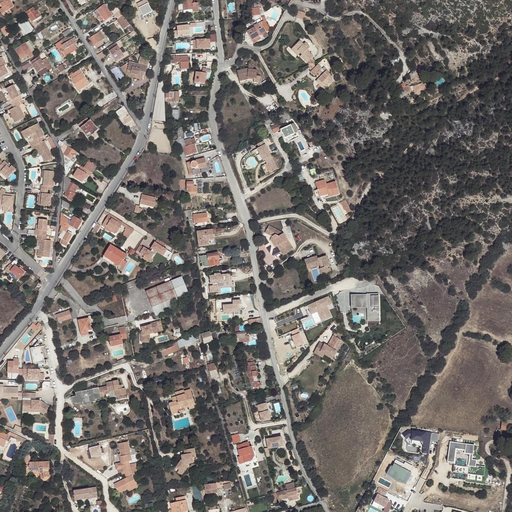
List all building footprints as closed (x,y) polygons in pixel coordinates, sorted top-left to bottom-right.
[(0,0),(0,1),(4,7),(6,12),(14,6),(10,0),(0,0)] [(144,0),(137,4),(144,16),(153,11),(146,0),(144,0)] [(192,15),(192,12),(203,11),(202,6),(202,5),(198,6),(198,2),(192,3),(191,0),(182,0),(183,9),(184,12),(188,12),(189,15),(192,15)] [(106,6),(105,4),(97,9),(94,11),(98,17),(101,21),(104,19),(105,21),(109,19),(107,15),(111,13),(106,6)] [(26,11),(29,16),(36,12),(35,10),(33,7),(26,11)] [(262,15),(261,7),(253,8),(254,16),(262,15)] [(36,12),(29,16),(32,21),(33,21),(40,16),(42,15),(38,9),(35,10),(36,12)] [(116,20),(118,23),(123,30),(128,26),(133,32),(135,30),(131,24),(129,25),(123,16),(116,20)] [(263,22),(268,32),(271,30),(266,20),(263,22)] [(256,27),(248,32),(255,43),(263,38),(261,36),(264,34),(266,38),(270,35),(268,32),(263,22),(263,21),(255,26),(256,27)] [(188,25),(176,26),(177,31),(174,31),(175,37),(178,37),(177,35),(189,34),(188,25)] [(97,32),(89,37),(94,44),(102,39),(97,32)] [(62,43),(61,43),(64,49),(62,50),(65,55),(73,49),(76,47),(74,43),(77,41),(74,37),(70,39),(69,38),(65,41),(64,39),(61,40),(62,43)] [(303,38),(297,44),(304,51),(305,52),(304,53),(313,63),(317,61),(320,59),(315,55),(317,54),(311,47),(314,45),(309,40),(307,42),(303,38)] [(102,39),(94,44),(96,47),(103,42),(102,39)] [(198,49),(211,48),(210,39),(197,40),(198,49)] [(32,51),(35,50),(29,40),(26,42),(32,51)] [(34,54),(32,51),(26,42),(22,44),(24,47),(22,48),(21,48),(20,47),(20,46),(17,48),(20,52),(23,57),(28,54),(30,57),(34,54)] [(116,42),(108,47),(115,59),(123,53),(116,42)] [(304,51),(297,44),(294,46),(301,53),(304,51)] [(171,63),(175,62),(177,62),(180,61),(180,66),(189,66),(188,55),(171,56),(171,55),(165,56),(166,63),(171,63)] [(39,56),(31,62),(38,72),(46,67),(49,71),(53,68),(46,57),(42,60),(39,56)] [(144,72),(146,73),(150,58),(141,56),(138,64),(129,62),(128,66),(127,70),(131,71),(131,73),(138,75),(137,78),(142,80),(143,75),(144,72)] [(322,62),(319,64),(315,69),(314,70),(318,74),(319,73),(321,71),(323,75),(322,76),(328,84),(330,85),(336,78),(332,74),(334,73),(330,68),(326,71),(324,68),(326,66),(322,62)] [(127,70),(128,66),(127,63),(121,67),(126,75),(137,78),(138,75),(131,73),(131,71),(127,70)] [(254,81),(260,81),(260,74),(256,74),(257,69),(253,68),(253,64),(248,63),(248,66),(237,69),(240,81),(248,79),(247,77),(254,78),(254,81)] [(203,68),(203,72),(197,71),(195,82),(205,84),(207,69),(203,68)] [(88,82),(79,70),(69,76),(78,90),(83,87),(82,86),(88,82)] [(427,90),(425,82),(418,83),(416,84),(416,78),(419,77),(416,71),(410,74),(412,78),(412,84),(411,85),(410,85),(409,83),(408,83),(407,84),(406,84),(403,81),(399,84),(402,88),(403,88),(409,92),(414,88),(415,93),(427,90)] [(326,86),(328,84),(322,76),(319,78),(326,86)] [(12,84),(5,88),(7,93),(10,99),(9,100),(11,103),(20,98),(12,84)] [(166,91),(165,101),(180,101),(180,97),(182,97),(183,90),(169,90),(169,92),(166,91)] [(165,105),(164,92),(157,91),(153,119),(165,121),(165,105)] [(106,97),(109,102),(114,99),(117,97),(113,92),(106,97)] [(20,98),(11,103),(13,106),(8,109),(12,116),(15,121),(24,116),(17,104),(22,101),(20,98)] [(105,105),(101,108),(102,110),(115,102),(114,99),(109,102),(105,105)] [(130,127),(136,137),(137,133),(135,130),(137,126),(137,125),(124,106),(117,110),(128,128),(130,127)] [(80,122),(65,131),(67,135),(77,129),(77,128),(79,126),(89,137),(99,129),(91,119),(90,120),(87,117),(80,122)] [(279,120),(271,124),(272,125),(274,130),(281,127),(282,126),(279,120)] [(282,126),(281,127),(285,136),(286,135),(288,140),(300,134),(297,129),(299,128),(298,126),(295,120),(282,126)] [(35,121),(21,129),(24,136),(28,134),(30,133),(31,135),(32,138),(28,141),(30,145),(31,144),(40,139),(38,135),(42,133),(35,121)] [(192,128),(192,123),(181,124),(182,128),(181,128),(175,130),(177,142),(183,140),(183,136),(184,136),(183,129),(192,128)] [(65,131),(55,137),(56,138),(64,141),(67,135),(65,131)] [(50,153),(42,139),(40,139),(31,144),(33,148),(34,147),(38,154),(39,153),(41,152),(42,155),(41,155),(41,159),(50,158),(50,153)] [(183,141),(183,140),(177,142),(182,159),(186,158),(185,156),(194,153),(192,144),(191,139),(183,141)] [(59,140),(64,154),(66,156),(71,159),(76,151),(69,146),(59,140)] [(272,156),(264,141),(258,144),(260,147),(257,148),(264,161),(266,160),(272,156)] [(202,172),(200,167),(202,166),(208,164),(206,156),(188,161),(190,175),(202,172)] [(279,168),(272,156),(266,160),(267,163),(266,164),(271,173),(279,168)] [(0,159),(0,169),(2,171),(8,176),(15,168),(11,164),(10,165),(9,167),(6,165),(7,163),(4,160),(2,162),(0,159)] [(88,160),(84,167),(91,171),(95,164),(88,160)] [(91,171),(84,167),(82,170),(78,168),(74,175),(83,180),(85,176),(87,173),(89,174),(91,171)] [(54,170),(43,169),(42,176),(41,184),(40,184),(39,188),(52,189),(54,170)] [(330,185),(331,189),(332,190),(342,187),(338,175),(329,178),(328,173),(318,176),(320,184),(317,185),(319,193),(323,192),(322,188),(327,187),(326,186),(330,185)] [(74,180),(65,175),(64,188),(67,191),(66,193),(65,195),(69,197),(68,199),(73,202),(77,195),(75,193),(72,191),(76,184),(73,182),(74,180)] [(202,193),(202,177),(187,179),(187,182),(186,191),(188,191),(188,193),(202,193)] [(0,188),(0,204),(14,206),(16,195),(5,194),(5,196),(0,195),(2,193),(3,190),(0,188)] [(46,189),(39,188),(39,193),(40,193),(39,204),(48,205),(49,194),(46,193),(46,189)] [(142,195),(140,203),(154,206),(156,198),(142,195)] [(72,204),(63,198),(62,205),(69,209),(72,204)] [(351,209),(348,204),(344,198),(340,200),(343,206),(344,206),(347,212),(351,209)] [(70,224),(77,229),(82,220),(75,215),(71,221),(63,215),(64,213),(61,211),(60,218),(70,224)] [(209,221),(208,212),(194,214),(195,223),(209,221)] [(109,215),(103,226),(116,234),(121,226),(123,224),(109,215)] [(68,229),(67,228),(70,224),(60,218),(60,224),(61,225),(60,229),(62,230),(63,228),(68,230),(68,229)] [(33,229),(33,234),(37,235),(41,235),(45,236),(45,231),(46,220),(37,219),(37,224),(36,230),(34,229),(33,229)] [(134,231),(123,224),(121,226),(126,229),(125,231),(132,235),(134,231)] [(284,233),(270,224),(266,231),(273,235),(278,245),(283,255),(293,249),(284,233)] [(63,228),(62,230),(60,229),(59,233),(60,234),(59,236),(62,238),(60,242),(62,243),(61,243),(66,246),(72,234),(67,232),(68,230),(63,228)] [(213,228),(197,230),(198,245),(208,244),(207,239),(214,238),(213,228)] [(41,235),(37,235),(36,239),(37,239),(39,239),(39,246),(38,249),(36,249),(36,256),(48,257),(50,240),(45,239),(45,236),(41,235)] [(145,248),(141,254),(146,257),(152,260),(155,254),(157,255),(158,252),(161,254),(162,253),(165,254),(168,250),(156,243),(152,249),(153,249),(152,252),(150,251),(145,248)] [(116,260),(115,262),(120,265),(124,258),(125,259),(128,254),(111,244),(105,254),(116,260)] [(162,253),(161,254),(169,259),(172,254),(173,255),(174,253),(168,250),(165,254),(162,253)] [(204,266),(219,264),(218,257),(219,257),(218,253),(208,254),(207,255),(199,256),(200,263),(202,262),(203,262),(204,266)] [(157,255),(155,254),(152,260),(146,257),(144,259),(152,263),(155,259),(154,259),(157,255)] [(322,269),(324,275),(331,273),(326,256),(318,259),(318,257),(305,261),(307,269),(311,267),(312,269),(320,267),(321,269),(322,269)] [(7,264),(7,263),(2,270),(5,273),(7,270),(17,278),(22,272),(16,267),(12,264),(10,266),(7,264)] [(228,283),(228,275),(220,275),(220,274),(214,274),(214,275),(209,276),(209,284),(212,284),(212,285),(208,285),(209,292),(217,292),(217,283),(228,283)] [(183,277),(170,282),(176,296),(174,297),(153,306),(156,312),(189,297),(191,296),(183,277)] [(126,290),(141,284),(139,279),(124,285),(126,290)] [(176,296),(170,282),(146,292),(152,306),(153,306),(174,297),(176,296)] [(367,293),(351,294),(351,305),(367,305),(367,318),(379,317),(379,295),(367,295),(367,293)] [(329,295),(308,302),(310,309),(318,307),(322,318),(331,315),(327,303),(332,301),(329,295)] [(118,302),(116,296),(101,302),(103,307),(118,302)] [(223,305),(224,313),(240,312),(240,304),(242,304),(241,300),(233,300),(233,305),(223,305)] [(379,320),(379,317),(367,318),(367,305),(351,305),(351,307),(363,307),(363,320),(379,320)] [(318,307),(310,309),(311,311),(317,309),(321,319),(322,318),(318,307)] [(69,311),(56,315),(58,322),(71,318),(69,311)] [(79,320),(82,336),(89,334),(89,333),(92,332),(89,318),(79,320)] [(160,321),(141,326),(142,331),(141,331),(141,342),(149,342),(150,333),(157,331),(156,327),(158,326),(158,325),(161,324),(160,321)] [(109,337),(111,346),(124,343),(123,338),(128,337),(126,327),(119,328),(121,334),(109,337)] [(296,347),(304,345),(299,328),(291,331),(296,347)] [(211,333),(210,333),(212,341),(218,339),(216,331),(211,333)] [(245,332),(237,332),(237,337),(239,337),(239,338),(240,342),(250,341),(249,336),(246,336),(245,332)] [(212,341),(210,333),(202,336),(204,343),(212,341)] [(319,342),(314,351),(318,354),(320,351),(324,353),(332,358),(336,350),(335,350),(341,339),(333,334),(327,345),(324,343),(324,344),(319,342)] [(196,341),(195,335),(181,339),(177,341),(180,350),(181,349),(180,347),(196,341)] [(162,357),(180,350),(177,341),(158,349),(162,357)] [(38,364),(38,368),(50,368),(48,360),(44,360),(43,354),(41,355),(40,347),(33,349),(31,349),(34,364),(38,364)] [(19,378),(23,378),(23,370),(19,370),(19,359),(13,359),(13,362),(8,362),(7,373),(19,374),(19,378)] [(255,384),(259,382),(257,377),(258,376),(258,374),(257,372),(256,371),(256,365),(254,365),(254,361),(247,363),(248,372),(248,374),(249,377),(252,388),(256,387),(255,384)] [(213,362),(208,364),(212,378),(217,376),(213,362)] [(38,370),(23,370),(23,378),(23,380),(27,380),(27,378),(38,378),(38,380),(44,380),(44,374),(40,374),(38,374),(38,370)] [(121,389),(120,385),(119,380),(108,383),(108,386),(76,392),(77,396),(78,400),(83,399),(84,404),(84,405),(92,403),(92,401),(96,400),(95,398),(106,396),(105,394),(110,393),(109,391),(115,390),(116,395),(127,393),(126,388),(124,388),(121,389)] [(43,388),(43,391),(53,389),(51,382),(45,382),(43,384),(43,388)] [(0,395),(10,396),(19,396),(19,399),(23,399),(23,396),(23,393),(19,393),(19,388),(5,388),(5,385),(0,385),(0,395)] [(189,408),(189,410),(190,412),(195,410),(194,405),(195,405),(191,392),(184,393),(185,396),(177,399),(172,400),(173,404),(169,406),(172,413),(178,411),(179,415),(186,413),(185,411),(184,409),(189,408)] [(78,400),(77,396),(73,397),(74,403),(80,402),(80,405),(84,404),(83,399),(78,400)] [(24,407),(25,399),(23,399),(23,410),(40,410),(44,413),(46,411),(41,408),(24,407)] [(36,399),(25,399),(24,407),(41,408),(46,411),(50,405),(41,399),(36,399)] [(266,401),(257,404),(262,419),(271,417),(266,401)] [(438,442),(439,434),(425,431),(425,433),(408,430),(402,435),(406,439),(410,436),(412,436),(411,439),(420,440),(423,444),(423,448),(429,449),(429,443),(428,443),(428,440),(430,441),(438,442)] [(239,432),(232,434),(234,442),(242,440),(239,432)] [(21,446),(23,447),(26,440),(17,435),(16,438),(23,441),(21,446)] [(0,444),(5,447),(8,440),(0,436),(0,444)] [(282,436),(267,439),(268,448),(283,446),(282,436)] [(244,447),(242,443),(238,445),(241,455),(244,455),(246,461),(252,459),(255,454),(251,452),(249,446),(250,446),(249,441),(244,442),(244,443),(245,447),(244,447)] [(473,459),(474,444),(451,441),(449,461),(455,461),(455,458),(468,460),(467,466),(454,464),(453,472),(484,475),(485,466),(476,465),(477,459),(473,459)] [(124,472),(123,466),(130,464),(129,461),(132,460),(128,442),(120,443),(122,453),(123,462),(122,462),(117,463),(118,469),(119,469),(120,474),(121,473),(124,472)] [(177,467),(181,470),(182,470),(187,463),(190,462),(194,461),(193,457),(197,456),(195,448),(185,450),(185,454),(182,455),(182,458),(177,467)] [(49,476),(49,462),(29,462),(29,454),(24,454),(24,467),(29,467),(30,471),(38,471),(38,472),(43,472),(43,477),(49,476)] [(408,473),(409,471),(412,466),(405,462),(404,464),(395,460),(392,467),(390,466),(387,473),(394,476),(393,478),(397,478),(406,483),(407,481),(410,474),(408,473)] [(179,472),(182,474),(190,462),(187,463),(182,470),(181,470),(179,472)] [(131,468),(125,472),(127,478),(115,484),(119,492),(128,488),(129,490),(138,485),(133,475),(134,474),(133,471),(131,468)] [(207,496),(216,495),(216,489),(217,489),(216,483),(205,485),(205,490),(207,490),(207,496)] [(75,490),(76,500),(92,498),(98,497),(97,487),(75,490)] [(387,491),(379,487),(376,493),(377,494),(374,501),(385,507),(383,511),(384,511),(388,511),(392,504),(388,501),(389,500),(384,497),(387,491)] [(283,490),(283,491),(276,493),(278,499),(283,498),(283,499),(288,498),(289,501),(298,499),(295,488),(283,490)] [(184,511),(186,511),(188,511),(184,497),(176,499),(177,502),(171,504),(172,510),(168,511),(184,511)] [(385,507),(374,501),(371,505),(383,511),(385,507)]
